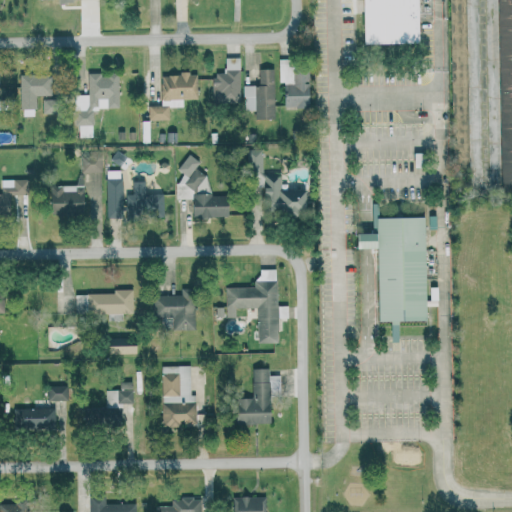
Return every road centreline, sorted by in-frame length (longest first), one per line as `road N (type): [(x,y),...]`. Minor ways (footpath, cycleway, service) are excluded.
road 1 (residential): [(0,35),(294,28),(293,0)]
road 2 (residential): [(0,462),(305,458)]
road 3 (residential): [(0,246),(275,247),(298,263)]
road 4 (residential): [(306,511),(298,263)]
